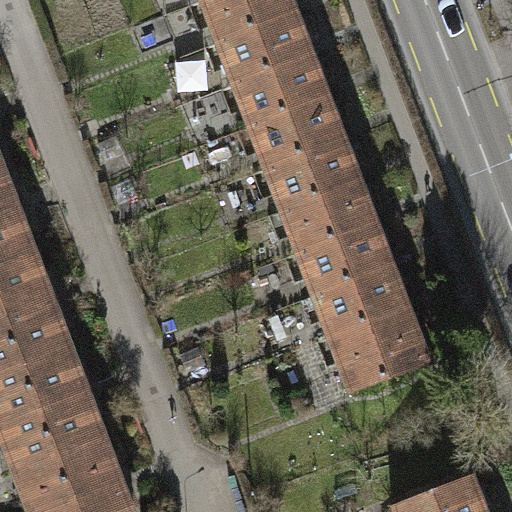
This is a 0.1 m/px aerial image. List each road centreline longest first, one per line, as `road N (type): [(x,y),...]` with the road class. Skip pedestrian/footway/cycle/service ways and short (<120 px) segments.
road 1 (residential): [(195,511),(0,8)]
road 2 (secondary): [(425,0),(511,227)]
